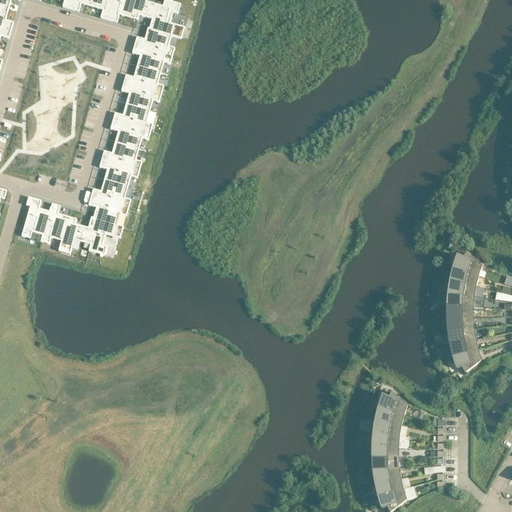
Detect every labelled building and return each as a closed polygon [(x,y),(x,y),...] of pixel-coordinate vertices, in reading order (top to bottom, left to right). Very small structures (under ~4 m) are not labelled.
[(0,0),(0,8),(9,11),(11,0),(12,0),(20,2),(20,0),(0,0)] [(62,0),(65,1),(63,8),(71,11),(73,0),(62,0)] [(73,0),(71,11),(79,13),(81,5),(92,8),(94,0),(73,0)] [(94,0),(92,8),(103,12),(101,19),(109,22),(114,0),(94,0)] [(114,0),(109,22),(117,24),(119,16),(130,19),(135,0),(114,0)] [(135,0),(130,19),(138,22),(139,17),(152,20),(153,15),(161,18),(163,8),(146,3),(147,0),(135,0)] [(150,30),(150,31),(172,37),(172,38),(181,40),(185,29),(170,25),(173,14),(178,15),(180,6),(165,1),(163,8),(161,18),(153,15),(152,20),(153,21),(150,30)] [(0,28),(11,32),(13,24),(6,22),(9,11),(0,8),(0,28)] [(0,28),(0,40),(1,38),(9,40),(11,32),(0,28)] [(137,39),(135,47),(173,58),(175,50),(169,48),(172,38),(172,37),(150,31),(150,30),(149,30),(145,41),(137,39)] [(135,47),(132,55),(140,57),(137,68),(161,75),(164,64),(170,66),(173,58),(135,47)] [(126,77),(124,85),(162,96),(164,88),(158,86),(161,75),(137,68),(134,79),(126,77)] [(124,85),(121,93),(129,95),(126,106),(150,113),(153,102),(159,104),(162,96),(124,85)] [(115,115),(113,123),(151,134),(153,126),(147,124),(150,113),(126,106),(123,117),(115,115)] [(113,123),(110,131),(118,133),(115,144),(139,151),(142,140),(148,142),(151,134),(113,123)] [(104,153),(102,161),(140,172),(142,164),(136,162),(139,151),(115,144),(112,155),(104,153)] [(102,161),(99,169),(107,171),(104,182),(128,189),(131,178),(137,180),(140,172),(102,161)] [(93,191),(91,199),(129,210),(131,202),(125,200),(128,189),(104,182),(101,193),(93,191)] [(30,208),(22,238),(30,240),(32,234),(42,237),(43,237),(50,213),(49,213),(39,210),(41,202),(29,199),(26,207),(30,208)] [(91,199),(89,207),(96,209),(93,219),(93,220),(117,227),(117,226),(120,216),(127,218),(129,210),(91,199)] [(42,237),(41,243),(49,246),(51,239),(61,242),(62,243),(69,219),(58,216),(60,208),(52,205),(51,209),(50,209),(49,213),(50,213),(43,237),(42,237)] [(61,242),(59,252),(70,256),(74,241),(91,246),(94,236),(87,234),(88,229),(75,226),(77,221),(69,219),(62,243),(61,242)] [(88,229),(87,234),(94,236),(91,246),(89,252),(105,257),(107,248),(102,247),(106,235),(120,240),(124,228),(117,226),(117,227),(93,220),(93,219),(91,219),(88,229)] [(456,271),(479,278),(482,267),(466,254),(463,259),(460,258),(460,260),(459,271),(456,270),(456,271)] [(476,288),(479,278),(456,271),(456,272),(456,283),(453,282),(453,283),(476,288)] [(451,295),(474,298),(476,288),(453,283),(453,284),(454,295),(451,295)] [(473,309),(474,298),(451,295),(451,296),(453,307),(450,307),(450,308),(473,309)] [(473,309),(450,308),(450,309),(452,320),(449,320),(473,320),(473,309)] [(474,330),(473,320),(449,320),(450,321),(453,332),(450,332),(450,333),(474,330)] [(474,330),(450,333),(450,334),(451,334),(455,344),(452,345),(476,341),(474,330)] [(478,351),(476,341),(452,345),(452,346),(453,346),(458,356),(455,357),(455,358),(478,351)] [(478,351),(455,358),(456,358),(461,368),(459,369),(459,370),(462,369),(465,375),(481,362),(478,351)] [(381,410),(404,417),(408,407),(391,394),(388,399),(385,398),(385,399),(384,411),(381,410)] [(402,427),(404,417),(381,410),(381,411),(382,411),(381,423),(378,422),(378,423),(402,427)] [(438,427),(446,428),(446,422),(445,422),(438,419),(438,427)] [(376,434),(376,435),(400,438),(402,427),(378,423),(379,423),(379,435),(376,434)] [(400,438),(376,435),(376,436),(377,436),(378,447),(375,447),(399,449),(408,449),(408,448),(407,448),(407,443),(408,443),(408,439),(400,438)] [(375,459),(375,460),(399,459),(399,449),(375,447),(375,448),(378,459),(375,459)] [(400,470),(399,459),(375,460),(375,461),(379,472),(376,472),(376,473),(400,470)] [(377,484),(378,485),(401,480),(400,470),(376,473),(380,484),(377,484)] [(403,491),(401,480),(378,485),(378,486),(378,485),(383,496),(380,497),(403,491)] [(445,489),(445,483),(437,483),(437,491),(445,489)] [(414,488),(403,491),(380,497),(381,498),(387,508),(384,509),(384,510),(387,509),(389,511),(393,511),(407,501),(417,498),(414,488)]
